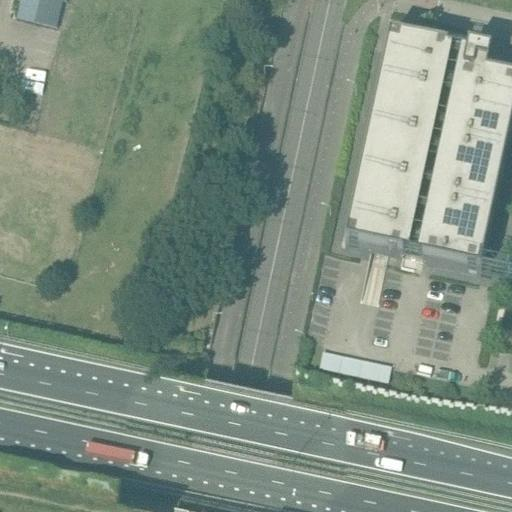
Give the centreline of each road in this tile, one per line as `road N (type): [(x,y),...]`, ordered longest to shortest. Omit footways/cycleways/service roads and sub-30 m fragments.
road 1 (motorway): [(511,483),(0,372)]
road 2 (tertiary): [(227,511),(330,0)]
road 3 (motorway): [(0,420),(421,511)]
